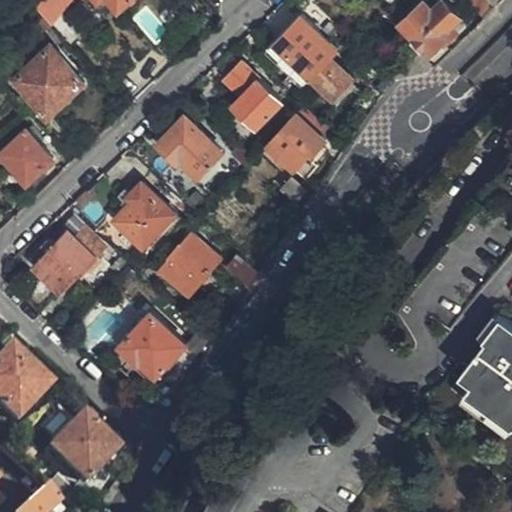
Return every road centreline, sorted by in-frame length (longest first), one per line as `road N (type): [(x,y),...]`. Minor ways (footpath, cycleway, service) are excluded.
road 1 (residential): [(389,120),(160,453)]
road 2 (residential): [(0,248),(240,12)]
road 3 (residential): [(160,453),(0,289)]
road 4 (residential): [(389,120),(403,147),(424,151),(441,143),(447,107),(423,91)]
